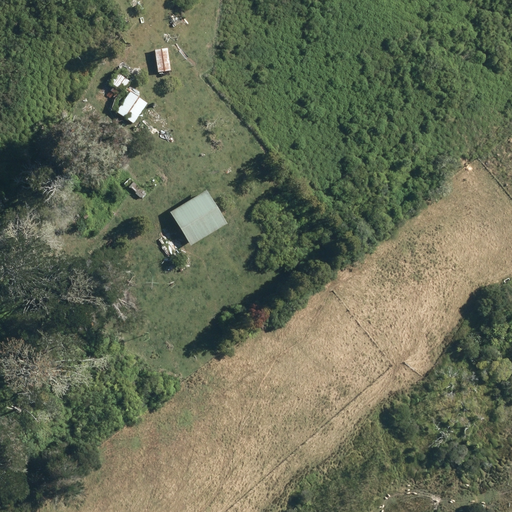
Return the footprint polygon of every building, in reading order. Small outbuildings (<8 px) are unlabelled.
[(155,49),(158,72),(171,70),(168,47),(155,49)] [(132,81),(120,72),(113,80),(125,90),(132,81)] [(116,111),(133,123),(148,102),(130,90),(116,111)] [(149,193),(132,176),(126,183),(142,200),(149,193)] [(170,211),(191,245),(227,223),(206,189),(170,211)]
